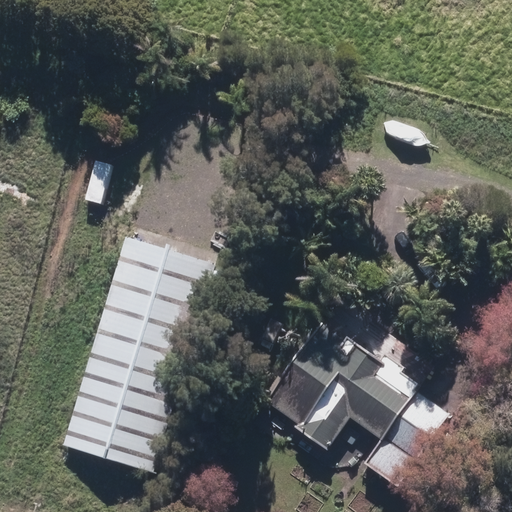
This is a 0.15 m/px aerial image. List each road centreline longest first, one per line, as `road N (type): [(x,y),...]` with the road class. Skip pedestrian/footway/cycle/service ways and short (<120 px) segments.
road 1 (track): [(511,203),(346,159),(285,157),(246,165),(220,189),(203,236)]
road 2 (track): [(511,292),(495,304),(463,303),(423,285),(397,255),(389,230),(400,203),(421,183),(439,180)]
